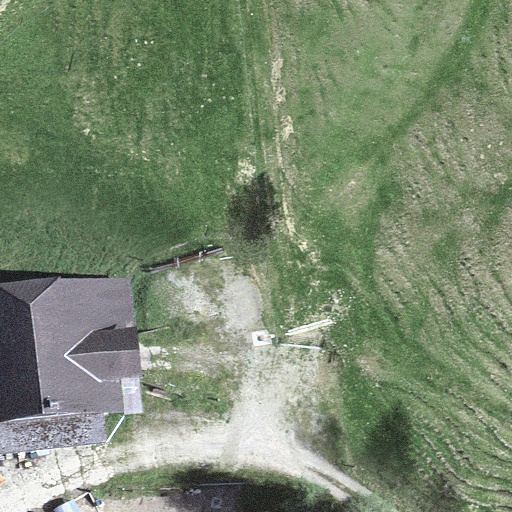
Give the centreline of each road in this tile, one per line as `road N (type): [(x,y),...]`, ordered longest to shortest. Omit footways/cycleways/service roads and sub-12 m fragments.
road 1 (track): [(291,452),(252,0)]
road 2 (track): [(372,511),(291,452),(185,429),(20,511)]
